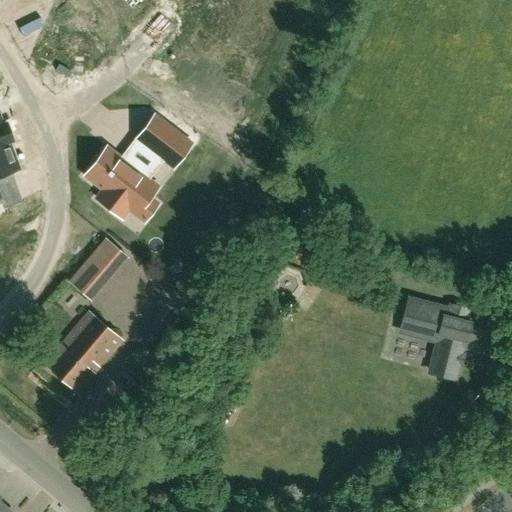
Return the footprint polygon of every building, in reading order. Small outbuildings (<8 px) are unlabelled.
[(80,20),(69,31),(92,54),(123,21),(117,16),(108,7),(114,0),(85,0),(92,6),(80,20)] [(164,161),(172,167),(190,143),(155,115),(136,140),(164,161)] [(0,202),(1,202),(2,201),(0,194),(0,178),(1,178),(0,176),(0,173),(10,170),(18,167),(8,141),(11,140),(5,123),(1,124),(0,120),(0,202)] [(106,193),(99,201),(118,215),(125,207),(143,222),(157,203),(149,197),(157,186),(149,180),(121,159),(107,147),(84,176),(106,193)] [(109,237),(63,286),(87,309),(133,259),(109,237)] [(454,378),(457,366),(461,347),(489,354),(496,323),(466,315),(467,311),(451,307),(450,311),(419,303),(411,334),(438,341),(430,372),(454,378)] [(78,395),(123,342),(89,313),(44,366),(78,395)]
